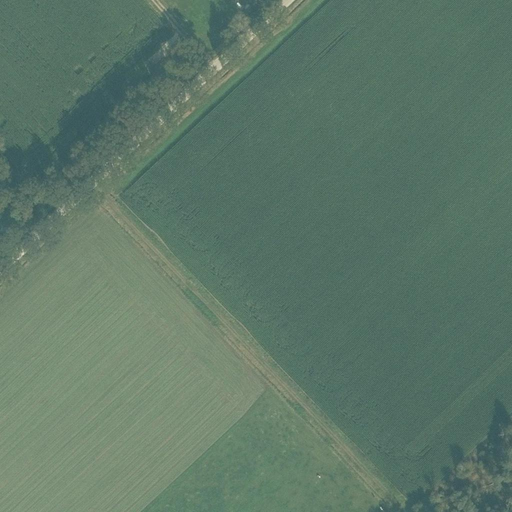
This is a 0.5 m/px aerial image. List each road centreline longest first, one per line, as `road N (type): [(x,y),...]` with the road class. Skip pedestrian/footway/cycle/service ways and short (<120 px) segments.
road 1 (track): [(90,184),(400,511)]
road 2 (unclassified): [(0,268),(286,0)]
